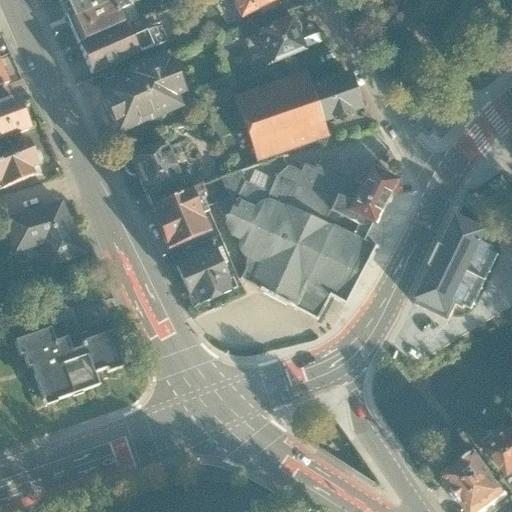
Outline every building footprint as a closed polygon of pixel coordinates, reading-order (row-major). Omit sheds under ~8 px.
[(58,0),(68,21),(114,0),(58,0)] [(122,0),(114,0),(68,21),(77,43),(120,24),(115,12),(125,6),(122,0)] [(280,0),(224,0),(239,27),(282,4),(280,0)] [(306,58),(294,25),(256,40),(269,72),(306,58)] [(124,27),(79,46),(90,72),(155,45),(150,35),(155,33),(152,27),(129,38),(124,27)] [(93,95),(114,143),(180,113),(176,104),(183,100),(163,56),(125,71),(128,80),(93,95)] [(305,76),(233,100),(256,166),(328,141),(323,127),(361,114),(347,78),(310,91),(305,76)] [(431,133),(442,122),(446,117),(435,107),(421,81),(398,92),(415,128),(428,138),(431,133)] [(0,104),(0,146),(24,137),(9,101),(0,104)] [(450,129),(442,122),(431,133),(439,140),(450,129)] [(29,178),(37,175),(35,172),(37,172),(40,164),(39,160),(31,157),(30,158),(23,142),(0,151),(0,195),(31,183),(29,178)] [(183,189),(165,148),(123,165),(140,207),(183,189)] [(276,303),(326,324),(333,305),(345,310),(375,253),(380,255),(382,250),(383,244),(382,237),(382,233),(381,229),(380,224),(400,186),(370,171),(363,184),(356,181),(353,185),(315,167),(313,171),(304,166),(300,175),(287,169),(275,180),(268,196),(243,185),(224,227),(229,241),(238,245),(237,247),(237,250),(237,252),(237,253),(238,255),(239,257),(241,260),(244,263),(244,272),(241,282),(276,303)] [(194,194),(144,216),(163,259),(213,238),(194,194)] [(83,259),(59,206),(0,223),(0,224),(11,261),(38,252),(47,275),(83,259)] [(482,252),(447,235),(415,301),(450,318),(482,252)] [(220,251),(171,271),(190,316),(238,295),(220,251)] [(122,372),(109,335),(77,347),(79,353),(69,357),(64,341),(53,345),(48,331),(8,345),(15,364),(18,363),(22,377),(26,375),(41,414),(95,395),(90,380),(102,376),(103,379),(122,372)] [(511,475),(511,421),(485,443),(511,475)] [(468,511),(486,511),(509,496),(480,458),(446,482),(468,511)]
